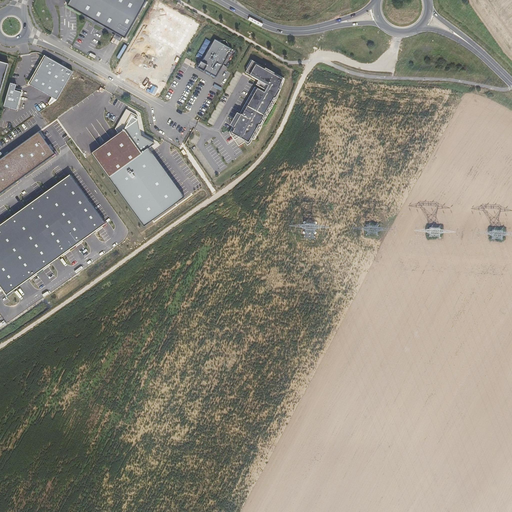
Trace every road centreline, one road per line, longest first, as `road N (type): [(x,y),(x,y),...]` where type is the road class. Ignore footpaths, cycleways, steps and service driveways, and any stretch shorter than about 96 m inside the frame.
road 1 (track): [(392,68),(321,55),(255,164),(0,346)]
road 2 (unclassified): [(24,31),(168,110),(169,122)]
